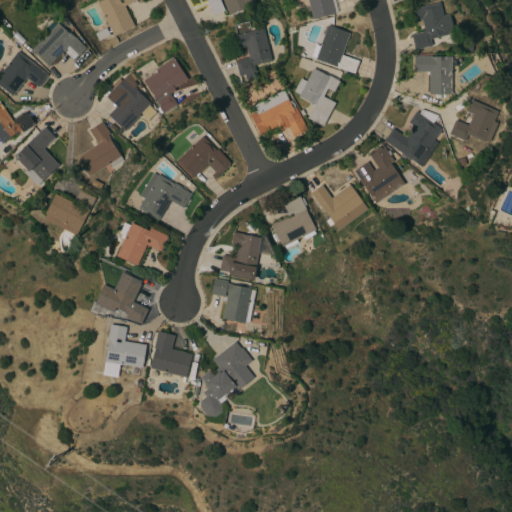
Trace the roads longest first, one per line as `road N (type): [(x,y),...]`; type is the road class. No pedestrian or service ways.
road 1 (residential): [(183,301),(206,219),(371,118),(390,76),(375,0)]
road 2 (residential): [(270,176),(177,0)]
road 3 (residential): [(185,15),(95,72),(70,103)]
